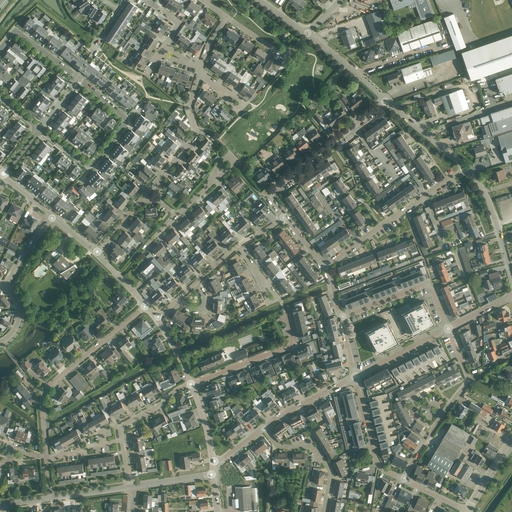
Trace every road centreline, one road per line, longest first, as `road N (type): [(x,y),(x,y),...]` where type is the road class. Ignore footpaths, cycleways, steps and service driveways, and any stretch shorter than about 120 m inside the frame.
road 1 (residential): [(90,164),(123,116),(15,30),(0,49)]
road 2 (residential): [(46,457),(41,391),(145,306)]
road 3 (residential): [(283,217),(270,193),(385,101)]
road 4 (residential): [(324,267),(464,167)]
road 5 (residential): [(285,312),(293,344),(191,385)]
road 6 (residential): [(324,511),(330,476),(315,448),(276,446),(263,428)]
road 7 (tertiary): [(511,279),(484,192),(464,167)]
road 8 (residential): [(403,479),(374,459),(355,377)]
